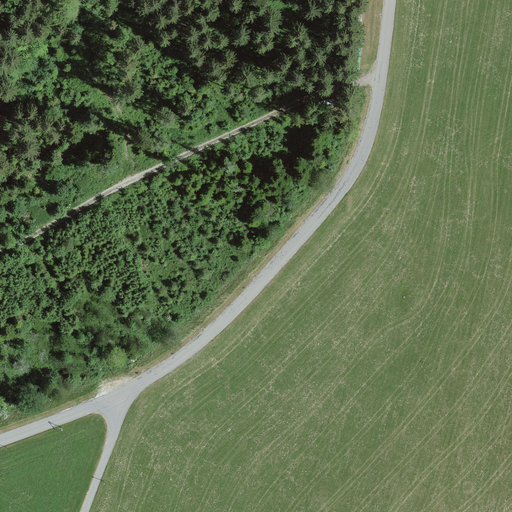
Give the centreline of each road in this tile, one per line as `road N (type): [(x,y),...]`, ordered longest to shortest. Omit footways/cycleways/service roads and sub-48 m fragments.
road 1 (unclassified): [(116,397),(189,351),(345,184),(367,142),(389,0)]
road 2 (track): [(378,84),(328,87),(160,166),(0,255)]
road 3 (unclassified): [(0,439),(116,397)]
road 4 (unclassified): [(116,397),(84,511)]
